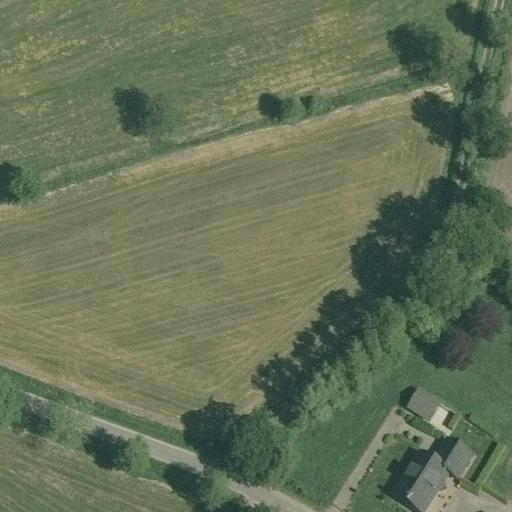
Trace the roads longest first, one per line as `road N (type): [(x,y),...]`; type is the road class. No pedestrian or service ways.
road 1 (track): [(220,478),(262,414),(371,334),(419,270),(453,208),(499,0)]
road 2 (unclassified): [(284,511),(220,478),(0,397)]
